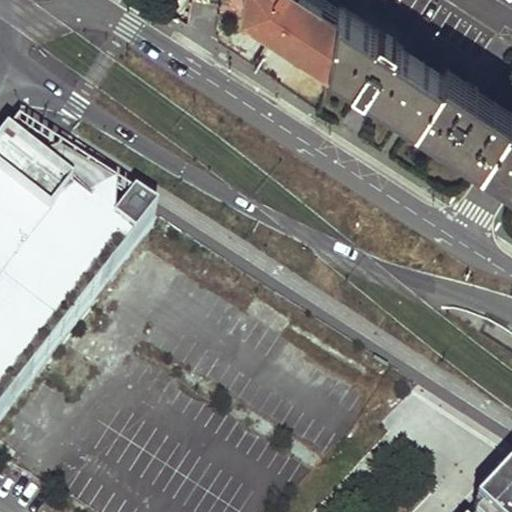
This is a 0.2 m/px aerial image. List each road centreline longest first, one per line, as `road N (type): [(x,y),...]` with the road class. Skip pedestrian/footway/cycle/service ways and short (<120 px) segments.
road 1 (secondary): [(5,46),(247,206),(387,272),(511,314)]
road 2 (secondary): [(463,242),(100,12)]
